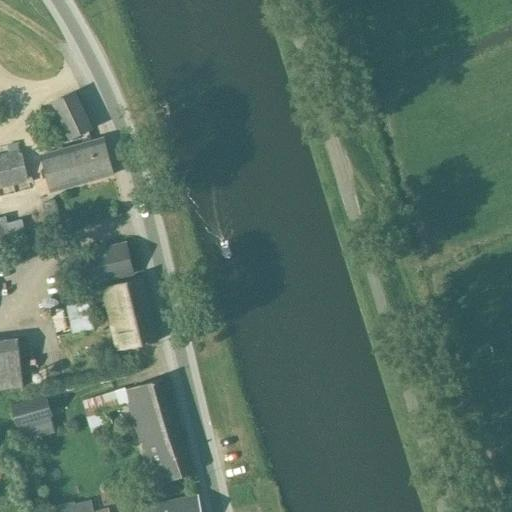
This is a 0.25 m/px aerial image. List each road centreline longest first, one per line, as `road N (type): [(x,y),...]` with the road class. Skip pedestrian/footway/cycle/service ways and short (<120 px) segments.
road 1 (secondary): [(218,511),(124,148),(98,71),(57,0)]
road 2 (unclassified): [(446,511),(284,0)]
